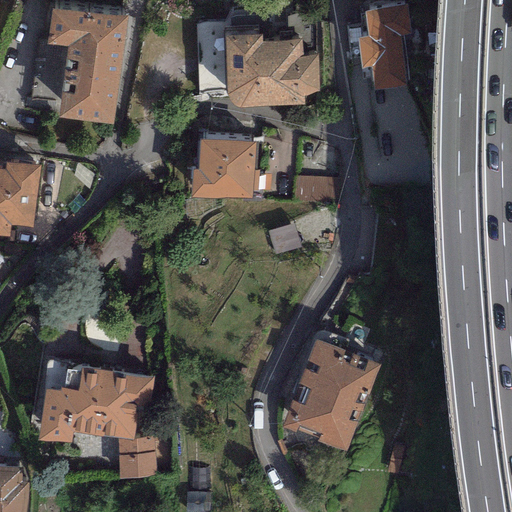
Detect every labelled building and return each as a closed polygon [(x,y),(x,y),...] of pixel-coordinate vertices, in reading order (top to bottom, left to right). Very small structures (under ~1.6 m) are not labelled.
[(117,114),(131,5),(90,0),(55,0),(51,33),(73,36),(64,107),(117,114)] [(409,0),(369,0),(371,25),(364,25),(367,58),(374,58),(375,78),(407,76),(404,29),(411,29),(409,0)] [(241,21),(198,22),(201,91),(225,90),(236,102),(258,101),(258,97),(305,95),(305,87),(321,86),(319,47),(302,48),(301,32),(266,33),(266,24),(241,25),(241,21)] [(201,129),(196,191),(255,195),(259,133),(201,129)] [(11,171),(0,169),(0,231),(17,233),(18,224),(35,226),(40,166),(12,163),(11,171)] [(351,445),(383,355),(319,332),(286,422),(351,445)] [(152,362),(75,355),(74,376),(45,373),(41,421),(73,424),(74,414),(133,419),(136,388),(150,389),(152,362)] [(121,422),(122,458),(156,457),(155,421),(121,422)] [(0,511),(26,511),(29,462),(22,462),(23,446),(0,445),(0,511)]
